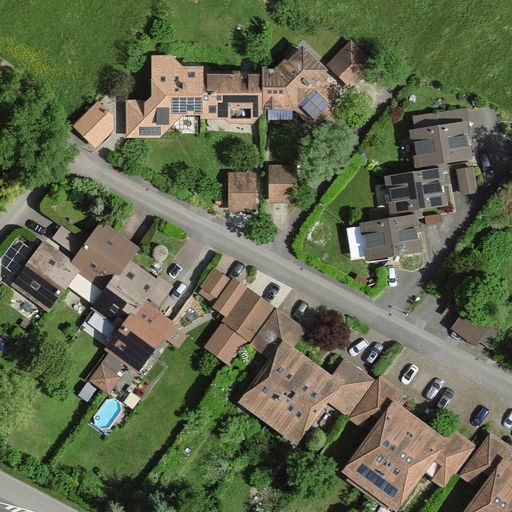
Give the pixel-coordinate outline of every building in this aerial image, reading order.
[(350,40),(328,62),(351,85),(360,75),(373,63),(350,40)] [(262,70),(262,73),(262,108),(295,106),(313,124),(335,103),(316,85),(323,77),(319,73),(324,69),(302,48),(280,70),(262,70)] [(127,100),(128,133),(158,133),(177,112),(200,113),(200,73),(200,68),(179,68),(169,56),(153,56),(151,100),(127,100)] [(200,73),(200,113),(201,116),(225,115),(228,120),(251,119),(262,108),(262,73),(200,73)] [(96,103),(76,125),(96,147),(112,130),(111,116),(96,103)] [(471,160),(464,111),(414,118),(422,175),(387,180),(393,223),(364,227),(369,261),(421,253),(415,211),(447,206),(441,164),(471,160)] [(294,167),(269,167),(269,200),(282,200),(294,200),(294,167)] [(472,168),(458,171),(462,195),(476,192),(472,168)] [(254,174),(229,175),(230,209),(243,209),(254,209),(254,174)] [(75,265),(80,268),(109,289),(129,261),(139,249),(104,224),(89,246),(75,265)] [(89,246),(60,225),(46,244),(75,265),(89,246)] [(46,244),(15,285),(50,310),(80,268),(75,265),(46,244)] [(129,261),(109,289),(95,309),(123,329),(143,302),(147,297),(157,282),(129,261)] [(168,290),(157,282),(147,297),(157,305),(168,290)] [(274,309),(248,289),(225,322),(252,341),(274,309)] [(143,302),(123,329),(109,349),(139,371),(173,324),(143,302)] [(304,330),(274,309),(252,341),(274,358),(284,344),(291,349),(304,330)] [(466,309),(452,328),(475,345),(489,326),(466,309)] [(284,344),(274,358),(243,399),(299,440),(328,401),(339,384),(332,379),(291,349),(284,344)] [(345,361),(332,379),(339,384),(328,401),(350,416),(376,382),(345,361)] [(380,377),(376,382),(350,416),(361,425),(371,411),(383,421),(395,404),(402,394),(380,377)] [(395,404),(383,421),(346,472),(397,509),(435,457),(447,441),(445,439),(395,404)] [(451,430),(445,439),(447,441),(435,457),(445,465),(437,477),(446,483),(473,446),(451,430)] [(491,436),(462,475),(472,482),(482,468),(494,476),(506,460),(511,451),(491,436)] [(511,511),(511,464),(506,460),(494,476),(467,511),(511,511)]
